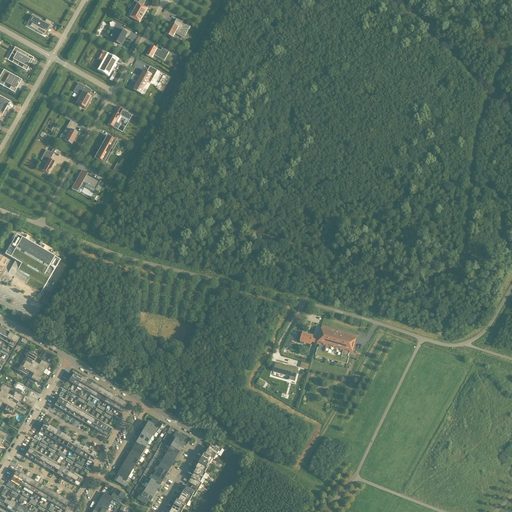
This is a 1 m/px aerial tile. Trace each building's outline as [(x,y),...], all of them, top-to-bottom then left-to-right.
[(37,0),(40,1),(38,4),(45,8),(47,6),(52,9),(51,11),(58,15),(63,6),(52,0),(52,1),(51,0),(37,0)] [(136,6),(130,17),(140,23),(148,8),(143,6),(146,0),(135,0),(133,4),(136,6)] [(48,28),(49,29),(51,26),(50,25),(52,22),(46,19),(44,22),(36,18),(33,16),(30,21),(33,23),(31,26),(34,28),(36,30),(41,32),(45,35),(47,30),(48,28)] [(165,33),(173,38),(177,30),(186,35),(190,27),(187,24),(186,25),(182,23),(183,22),(177,19),(174,24),(171,22),(165,33)] [(122,25),(117,23),(113,30),(114,30),(111,36),(110,37),(109,39),(120,45),(127,33),(120,29),(122,25)] [(151,45),(146,55),(152,58),(154,55),(164,61),(169,52),(162,48),(161,51),(151,45)] [(29,55),(15,47),(11,53),(15,55),(12,59),(13,60),(12,63),(17,66),(19,63),(23,66),(22,68),(26,71),(30,64),(29,63),(31,60),(27,58),(29,55)] [(99,70),(108,76),(117,60),(111,57),(112,57),(103,52),(99,59),(103,62),(99,70)] [(144,71),(134,90),(141,94),(152,75),(154,77),(158,71),(150,66),(147,72),(144,71)] [(9,90),(12,92),(17,83),(19,84),(22,80),(4,70),(0,76),(0,84),(3,86),(5,83),(11,86),(9,90)] [(91,90),(78,83),(75,89),(79,92),(78,94),(81,96),(77,104),(85,108),(91,97),(89,95),(91,90)] [(0,113),(1,114),(8,102),(0,97),(0,113)] [(114,128),(117,130),(120,124),(116,122),(120,114),(130,119),(132,115),(123,110),(117,107),(113,115),(107,124),(114,128)] [(65,130),(69,132),(64,140),(71,145),(78,133),(74,131),(77,125),(70,121),(65,130)] [(108,136),(95,158),(105,164),(111,154),(108,152),(110,148),(113,150),(118,142),(108,136)] [(42,170),(48,174),(55,162),(50,159),(56,150),(53,148),(51,153),(46,150),(41,160),(46,163),(42,170)] [(81,171),(71,189),(77,192),(82,182),(95,189),(100,181),(81,171)] [(8,273),(26,283),(41,292),(44,287),(60,260),(49,253),(48,254),(15,235),(4,254),(15,261),(8,273)] [(319,338),(317,343),(317,344),(319,345),(318,348),(317,348),(315,355),(347,364),(349,357),(348,356),(349,354),(351,354),(356,337),(322,327),(319,338)] [(10,333),(5,330),(0,339),(5,342),(10,333)] [(9,344),(14,335),(10,333),(5,342),(9,344)] [(311,342),(317,343),(319,338),(313,337),(313,336),(302,333),(300,341),(300,343),(304,344),(304,343),(311,344),(311,342)] [(19,338),(14,335),(9,344),(8,346),(13,348),(19,338)] [(34,362),(37,357),(36,357),(37,356),(33,354),(32,355),(29,352),(26,358),(27,358),(34,362)] [(25,363),(34,368),(37,363),(34,362),(27,358),(25,363)] [(45,369),(47,370),(50,365),(46,363),(47,362),(43,359),(42,360),(39,365),(45,369)] [(276,362),(273,371),(291,376),(291,374),(293,374),(296,374),(298,368),(276,362)] [(31,373),(34,368),(25,363),(22,367),(29,371),(31,373)] [(37,363),(34,368),(43,373),(45,369),(39,365),(37,363)] [(22,367),(21,366),(18,371),(22,373),(21,374),(25,377),(26,376),(29,371),(22,367)] [(31,373),(33,374),(34,374),(40,378),(41,377),(43,373),(34,368),(31,373)] [(67,381),(73,384),(78,375),(74,373),(71,377),(70,377),(67,381)] [(42,378),(41,377),(40,378),(34,374),(33,374),(31,378),(31,379),(30,381),(34,384),(35,381),(39,383),(42,378)] [(83,378),(78,375),(73,384),(78,386),(83,378)] [(82,389),(87,380),(83,378),(78,386),(82,389)] [(263,388),(266,383),(259,379),(256,384),(263,388)] [(91,383),(87,380),(82,389),(86,392),(91,383)] [(91,394),(96,386),(91,383),(86,392),(91,394)] [(8,394),(11,389),(10,389),(11,388),(7,385),(6,386),(2,384),(0,388),(0,389),(1,390),(8,394)] [(100,388),(96,386),(91,394),(95,397),(100,388)] [(100,399),(105,391),(100,388),(95,397),(100,399)] [(14,393),(12,396),(12,397),(19,401),(20,402),(23,397),(20,394),(22,391),(18,389),(16,392),(15,392),(14,393)] [(0,391),(0,395),(7,400),(10,395),(8,394),(1,390),(0,391)] [(109,393),(105,391),(100,399),(104,402),(109,393)] [(108,405),(113,396),(109,393),(104,402),(108,405)] [(10,395),(7,400),(17,405),(19,401),(12,397),(12,396),(10,395)] [(57,401),(54,405),(59,408),(64,399),(58,396),(56,400),(57,401)] [(118,398),(113,396),(108,405),(113,407),(118,398)] [(117,410),(122,401),(118,398),(113,407),(117,410)] [(68,402),(64,399),(59,408),(63,411),(68,402)] [(14,409),(17,405),(7,400),(5,404),(7,406),(7,405),(14,409)] [(127,404),(122,401),(117,410),(116,411),(122,414),(125,409),(124,408),(127,404)] [(68,413),(73,405),(68,402),(63,411),(68,413)] [(16,410),(14,409),(7,405),(7,406),(4,410),(5,411),(4,412),(8,414),(9,413),(13,415),(16,410)] [(77,407),(73,405),(68,413),(72,416),(77,407)] [(77,418),(82,410),(77,407),(72,416),(77,418)] [(86,412),(82,410),(77,418),(81,421),(86,412)] [(85,424),(90,415),(86,412),(81,421),(85,424)] [(95,418),(90,415),(85,424),(90,426),(95,418)] [(95,418),(90,426),(94,429),(99,420),(95,418)] [(157,427),(157,428),(159,429),(162,424),(153,419),(150,423),(157,427)] [(104,423),(99,420),(94,429),(99,431),(104,423)] [(155,431),(157,428),(157,427),(150,423),(148,422),(146,426),(155,432),(155,431)] [(38,431),(44,434),(49,425),(44,423),(41,427),(40,427),(38,431)] [(103,434),(108,425),(104,423),(99,431),(103,434)] [(53,428),(49,425),(44,434),(48,437),(53,428)] [(114,429),(108,425),(103,434),(108,437),(110,432),(111,433),(114,429)] [(156,432),(155,431),(155,432),(146,426),(144,430),(143,431),(152,436),(153,437),(156,432)] [(48,437),(52,439),(58,431),(53,428),(48,437)] [(0,437),(4,440),(5,441),(8,435),(5,433),(5,432),(1,430),(1,431),(0,431),(0,430),(0,437)] [(150,440),(152,436),(143,431),(144,430),(143,430),(140,435),(141,435),(150,440)] [(62,433),(58,431),(52,439),(57,442),(62,433)] [(172,437),(173,437),(182,442),(184,437),(175,432),(172,437)] [(57,442),(61,444),(66,436),(62,433),(57,442)] [(147,444),(150,440),(141,435),(139,439),(147,444)] [(71,438),(66,436),(61,444),(66,447),(71,438)] [(184,443),(182,442),(173,437),(171,441),(172,442),(182,447),(184,443)] [(66,447),(70,450),(75,441),(71,438),(66,447)] [(145,448),(147,444),(139,439),(136,443),(145,448)] [(80,444),(75,441),(70,450),(75,452),(80,444)] [(172,442),(170,446),(179,452),(182,447),(172,442)] [(142,452),(142,453),(144,453),(146,449),(145,448),(136,443),(134,447),(142,452)] [(75,452),(79,455),(84,446),(80,444),(75,452)] [(208,450),(216,455),(218,456),(222,449),(216,445),(215,447),(210,444),(207,449),(208,450)] [(25,456),(29,458),(35,450),(29,446),(26,450),(28,451),(25,456)] [(88,449),(84,446),(79,455),(83,457),(88,449)] [(179,452),(170,446),(167,450),(176,455),(179,452)] [(140,456),(142,453),(142,452),(134,447),(131,451),(140,457),(140,456)] [(83,457),(88,460),(93,451),(88,449),(83,457)] [(39,452),(35,450),(29,458),(34,461),(39,452)] [(174,460),(176,455),(167,450),(165,454),(174,460)] [(214,460),(216,455),(208,450),(205,454),(213,459),(214,460)] [(97,454),(93,451),(88,460),(94,463),(96,459),(95,459),(97,454)] [(142,457),(140,456),(140,457),(131,451),(129,456),(138,461),(139,462),(142,457)] [(34,461),(38,463),(43,455),(39,452),(34,461)] [(205,454),(204,453),(202,458),(210,463),(213,459),(205,454)] [(171,464),(174,460),(165,454),(163,459),(171,464)] [(48,457),(43,455),(38,463),(43,466),(48,457)] [(135,465),(138,461),(129,456),(126,459),(126,460),(135,465)] [(43,466),(47,469),(52,460),(48,457),(43,466)] [(199,463),(207,468),(210,463),(202,458),(199,463)] [(133,469),(135,465),(126,460),(126,459),(123,464),(133,469)] [(169,468),(171,464),(163,459),(160,463),(170,468),(169,468)] [(57,463),(52,460),(47,469),(51,471),(57,463)] [(51,471),(56,474),(61,465),(57,463),(51,471)] [(158,467),(167,472),(170,468),(160,463),(158,467)] [(196,468),(197,469),(197,468),(205,473),(205,472),(207,468),(199,463),(196,468)] [(130,473),(133,469),(123,464),(121,468),(130,473)] [(65,468),(61,465),(56,474),(60,476),(65,468)] [(165,477),(167,472),(158,467),(155,471),(165,477)] [(60,476),(65,479),(70,470),(65,468),(60,476)] [(121,468),(119,472),(128,477),(130,473),(121,468)] [(206,473),(205,472),(205,473),(197,468),(197,469),(194,473),(203,478),(206,473)] [(10,478),(16,482),(21,473),(16,470),(13,475),(12,475),(10,478)] [(74,473),(70,470),(65,479),(69,482),(74,473)] [(162,481),(165,477),(155,471),(153,475),(162,481)] [(130,479),(128,477),(119,472),(118,472),(117,474),(118,474),(116,477),(118,478),(119,478),(125,481),(126,481),(128,482),(130,479)] [(25,476),(21,473),(16,482),(20,484),(25,476)] [(74,473),(69,482),(74,484),(79,475),(74,473)] [(194,473),(192,477),(200,482),(203,478),(194,473)] [(84,479),(79,475),(74,484),(78,487),(80,483),(82,484),(84,479)] [(162,481),(153,475),(150,479),(159,485),(161,481),(162,481)] [(20,484),(24,487),(30,478),(25,476),(20,484)] [(202,483),(200,482),(192,477),(191,477),(188,482),(193,485),(192,487),(198,490),(202,483)] [(34,481),(30,478),(24,487),(29,490),(34,481)] [(128,482),(126,481),(125,481),(119,478),(118,478),(116,482),(125,487),(128,482)] [(157,489),(159,485),(150,479),(148,484),(157,489)] [(29,490),(33,492),(38,484),(34,481),(29,490)] [(43,486),(38,484),(33,492),(38,495),(43,486)] [(154,493),(157,489),(148,484),(146,488),(154,493)] [(184,491),(192,496),(194,497),(198,490),(192,487),(191,489),(185,485),(182,491),(184,491)] [(38,495),(42,497),(47,489),(43,486),(38,495)] [(154,493),(146,488),(144,487),(141,491),(143,492),(152,497),(154,493)] [(52,491),(47,489),(42,497),(47,500),(52,491)] [(113,493),(121,498),(124,494),(115,489),(113,493)] [(47,500),(51,503),(56,494),(52,491),(47,500)] [(190,501),(192,496),(184,491),(181,496),(190,501)] [(149,501),(152,497),(143,492),(141,496),(147,500),(149,501)] [(119,503),(121,498),(113,493),(110,497),(113,499),(119,503)] [(60,496),(56,494),(51,503),(55,505),(60,496)] [(110,497),(104,494),(101,498),(110,503),(113,499),(110,497)] [(141,496),(139,494),(136,499),(145,504),(147,500),(141,496)] [(55,505),(60,508),(65,499),(60,496),(55,505)] [(187,506),(190,501),(181,496),(178,500),(186,505),(187,506)] [(6,497),(1,506),(6,509),(11,500),(6,497)] [(108,507),(110,503),(101,498),(99,502),(108,507)] [(69,502),(65,499),(60,508),(66,511),(68,507),(67,506),(69,502)] [(178,500),(177,499),(175,504),(183,509),(186,505),(178,500)] [(11,500),(6,509),(10,511),(15,503),(11,500)] [(105,511),(106,511),(108,507),(99,502),(97,506),(105,511)] [(15,503),(10,511),(11,511),(15,511),(20,505),(15,503)]
